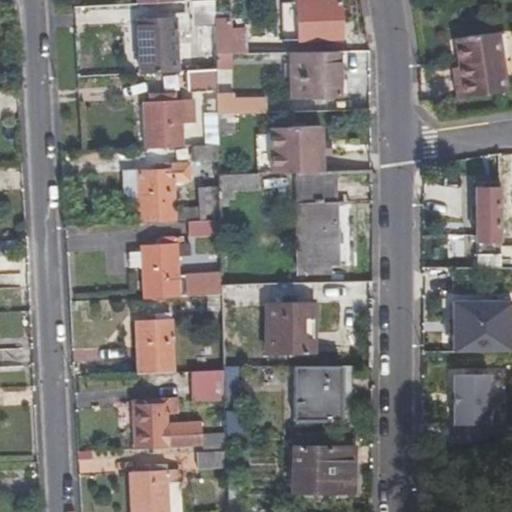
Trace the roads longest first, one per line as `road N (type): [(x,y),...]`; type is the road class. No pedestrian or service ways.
road 1 (residential): [(20,0),(53,511)]
road 2 (residential): [(393,511),(401,147)]
road 3 (residential): [(401,147),(377,0)]
